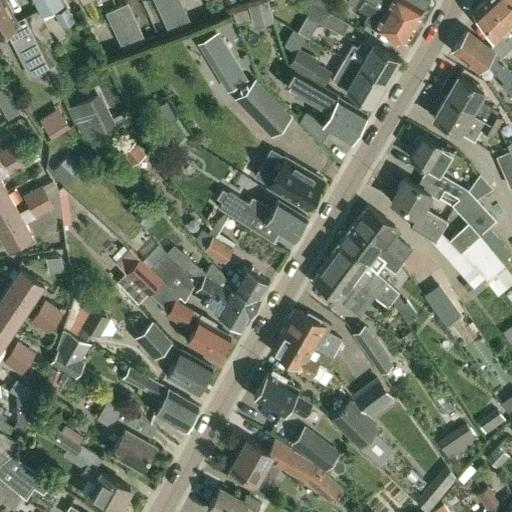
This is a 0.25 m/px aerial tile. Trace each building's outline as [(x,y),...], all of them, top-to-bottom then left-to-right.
[(19,27),(5,0),(0,0),(0,30),(6,27),(30,75),(47,66),(27,24),(19,27)] [(33,0),(37,8),(23,15),(47,66),(55,62),(48,48),(55,44),(41,15),(53,9),(61,26),(73,20),(62,0),(33,0)] [(180,0),(153,0),(159,12),(182,3),(180,0)] [(409,31),(427,0),(349,0),(368,11),(364,19),(374,25),(403,42),(405,38),(407,40),(411,32),(409,31)] [(511,30),(508,26),(487,0),(482,0),(472,10),(494,39),(501,32),(511,44),(511,45),(511,30)] [(511,2),(510,0),(487,0),(508,26),(511,30),(511,2)] [(135,20),(127,1),(104,11),(114,30),(135,20)] [(348,22),(326,9),(310,1),(306,13),(317,20),(342,33),(348,22)] [(182,3),(159,12),(168,32),(190,21),(182,3)] [(287,24),(297,30),(308,36),(317,20),(306,13),(301,23),(291,17),(287,24)] [(144,39),(135,20),(114,30),(123,49),(144,39)] [(511,95),(511,73),(511,72),(511,71),(493,50),(494,48),(467,28),(451,48),(478,69),(485,60),(503,80),(500,82),(511,95)] [(352,41),(343,56),(359,65),(384,79),(397,56),(365,38),(359,41),(357,44),(352,41)] [(289,62),(310,74),(319,58),(298,46),(289,62)] [(255,77),(245,49),(244,48),(219,57),(234,95),(233,97),(270,135),(290,114),(255,77)] [(346,86),(345,87),(370,102),(384,79),(359,65),(343,56),(334,72),(331,77),(346,86)] [(294,67),(291,73),(285,81),(300,90),(330,107),(323,120),(305,110),(300,119),(320,141),(329,126),(349,138),(352,134),(355,133),(358,128),(357,124),(365,111),(337,95),(339,93),(294,67)] [(457,73),(445,94),(471,109),(484,118),(496,125),(501,117),(489,110),(488,112),(477,106),(481,100),(478,98),(482,90),(477,85),(457,73)] [(83,137),(115,121),(100,89),(68,105),(83,137)] [(433,115),(458,130),(471,109),(445,94),(433,115)] [(44,123),(51,135),(69,124),(62,112),(44,123)] [(496,125),(484,118),(480,126),(491,133),(496,125)] [(421,174),(442,186),(448,177),(441,173),(454,151),(423,132),(421,134),(417,134),(413,141),(415,144),(409,156),(426,166),(421,174)] [(104,159),(114,151),(101,136),(91,144),(104,159)] [(17,140),(0,149),(0,154),(4,161),(23,151),(17,140)] [(122,150),(132,162),(142,153),(134,141),(122,150)] [(509,186),(511,184),(511,158),(511,155),(508,149),(495,154),(509,186)] [(23,151),(4,161),(10,173),(29,162),(23,151)] [(267,183),(305,205),(322,177),(284,155),(267,183)] [(476,235),(465,222),(448,238),(440,229),(446,219),(421,204),(429,192),(436,196),(437,195),(451,203),(458,196),(453,193),(442,186),(421,174),(416,183),(404,175),(390,198),(419,216),(413,226),(434,239),(457,266),(467,277),(475,286),(485,277),(488,280),(504,266),(489,248),(477,234),(476,235)] [(28,204),(47,194),(41,184),(41,183),(22,193),(28,204)] [(453,193),(458,196),(465,190),(467,188),(459,183),(453,193)] [(217,205),(225,211),(251,226),(251,225),(257,215),(264,219),(263,220),(291,237),(305,215),(277,197),(271,207),(251,195),(247,201),(227,188),(226,190),(221,187),(216,196),(220,199),(217,205)] [(6,188),(0,191),(0,220),(18,210),(6,188)] [(47,194),(28,204),(35,216),(50,208),(50,213),(62,217),(62,215),(58,188),(47,194)] [(488,225),(495,218),(467,188),(465,190),(473,199),(459,212),(467,220),(465,222),(476,235),(477,234),(488,225)] [(451,203),(449,204),(457,214),(459,212),(473,199),(465,190),(458,196),(451,203)] [(399,230),(393,225),(394,224),(367,203),(352,223),(400,259),(401,259),(410,247),(395,236),(399,230)] [(0,232),(7,245),(19,238),(20,239),(24,243),(33,238),(30,232),(31,232),(18,210),(0,220),(0,232)] [(205,244),(203,248),(223,261),(233,246),(231,245),(234,241),(218,231),(224,220),(227,215),(223,212),(214,220),(208,231),(201,227),(194,238),(205,244)] [(93,238),(99,229),(85,220),(79,228),(93,238)] [(394,270),(389,278),(401,286),(414,270),(402,260),(401,259),(400,259),(352,223),(338,240),(366,261),(374,250),(384,257),(381,261),(394,270)] [(499,239),(488,225),(477,234),(489,248),(499,239)] [(387,305),(401,286),(389,278),(387,281),(374,269),(366,261),(338,240),(325,259),(352,280),(373,295),(374,295),(387,305)] [(197,275),(201,278),(199,282),(249,312),(257,298),(232,283),(225,279),(218,267),(211,260),(205,270),(173,243),(167,249),(196,278),(197,275)] [(161,277),(175,291),(184,299),(196,278),(167,249),(166,250),(165,249),(149,265),(161,277)] [(149,265),(139,256),(126,272),(146,292),(161,277),(149,265)] [(361,311),(373,295),(352,280),(325,259),(311,277),(338,298),(359,314),(361,311)] [(243,265),(232,283),(257,298),(268,279),(243,265)] [(5,287),(28,302),(42,281),(19,266),(5,287)] [(126,272),(124,271),(116,279),(137,301),(146,292),(126,272)] [(241,326),(249,312),(199,282),(195,290),(205,297),(202,302),(216,310),(216,311),(241,326)] [(28,302),(5,287),(0,294),(0,313),(14,323),(28,302)] [(175,297),(166,312),(192,327),(186,339),(215,355),(216,353),(220,354),(224,347),(222,343),(228,332),(213,323),(215,320),(175,297)] [(45,298),(38,309),(55,320),(62,310),(45,298)] [(110,316),(91,305),(79,326),(98,337),(110,316)] [(294,306),(283,325),(312,342),(319,347),(318,349),(330,356),(341,338),(327,330),(331,323),(306,309),(304,312),(294,306)] [(38,309),(31,320),(47,331),(55,320),(38,309)] [(14,323),(0,313),(0,342),(1,343),(14,323)] [(135,334),(154,355),(172,339),(152,318),(135,334)] [(380,372),(392,364),(365,323),(351,332),(380,372)] [(309,376),(318,361),(325,366),(330,356),(318,349),(319,347),(312,342),(283,325),(270,348),(300,366),(298,370),(309,376)] [(49,361),(75,376),(84,360),(80,357),(89,341),(67,329),(67,330),(62,327),(55,345),(56,347),(49,361)] [(17,339),(10,350),(27,362),(34,351),(17,339)] [(180,348),(166,373),(195,389),(201,379),(206,379),(211,370),(208,367),(210,364),(180,348)] [(27,362),(10,350),(3,360),(20,372),(27,362)] [(184,428),(197,403),(129,365),(123,376),(162,397),(154,411),(184,428)] [(270,372),(267,370),(253,395),(282,411),(286,405),(304,415),(311,401),(293,392),(296,386),(284,379),(286,376),(272,368),(270,372)] [(368,411),(390,395),(376,376),(352,394),(368,411)] [(26,400),(32,390),(15,378),(8,388),(26,400)] [(349,397),(330,416),(359,444),(360,443),(380,462),(394,448),(373,429),(377,425),(349,397)] [(141,465),(154,441),(130,429),(137,416),(107,399),(96,418),(120,431),(111,448),(141,465)] [(494,430),(511,420),(511,419),(507,411),(489,421),(494,430)] [(15,417),(10,423),(20,430),(24,423),(15,417)] [(477,437),(465,419),(450,430),(462,447),(477,437)] [(100,455),(78,441),(51,423),(44,433),(55,440),(65,447),(62,452),(84,466),(81,471),(95,479),(86,495),(115,511),(129,486),(94,465),(100,455)] [(51,423),(78,441),(81,436),(64,424),(60,429),(51,423)] [(338,466),(331,461),(339,450),(304,423),(291,440),(331,476),(338,466)] [(0,450),(7,455),(16,442),(0,431),(0,450)] [(331,476),(291,440),(289,442),(293,445),(293,446),(275,436),(267,448),(246,437),(230,466),(255,480),(266,460),(282,468),(285,463),(308,478),(320,489),(327,496),(339,484),(331,476)] [(6,456),(0,461),(0,476),(26,498),(35,485),(27,479),(26,480),(23,478),(30,467),(11,453),(6,456)] [(446,462),(429,481),(441,494),(455,477),(446,462)] [(441,494),(429,481),(419,493),(414,489),(409,494),(426,511),(441,494)] [(476,492),(482,501),(493,494),(487,484),(476,492)] [(239,511),(242,507),(250,511),(251,511),(258,501),(245,493),(242,499),(219,485),(207,507),(215,511),(239,511)] [(511,511),(511,491),(511,492),(511,493),(511,503),(500,511),(511,511)] [(499,503),(493,494),(482,501),(489,510),(499,503)] [(449,511),(442,502),(429,511),(449,511)]
